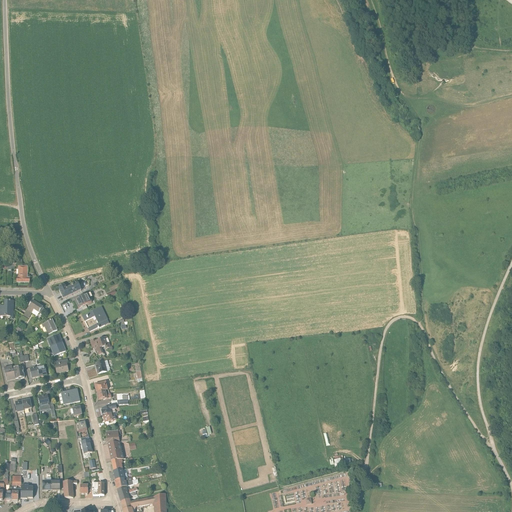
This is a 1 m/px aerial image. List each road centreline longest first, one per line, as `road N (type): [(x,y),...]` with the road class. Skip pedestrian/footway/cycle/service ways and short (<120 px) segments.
road 1 (unclassified): [(35,262),(9,119),(4,0)]
road 2 (track): [(418,323),(399,317),(383,332),(365,464),(279,484)]
road 3 (track): [(511,263),(478,360),(494,450)]
road 4 (track): [(494,450),(418,323)]
road 5 (residential): [(83,377),(114,500)]
